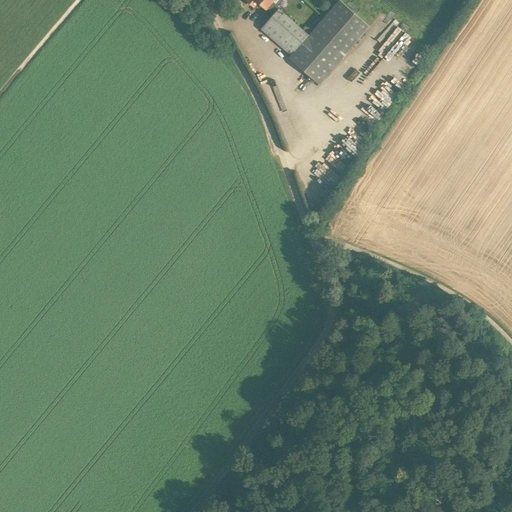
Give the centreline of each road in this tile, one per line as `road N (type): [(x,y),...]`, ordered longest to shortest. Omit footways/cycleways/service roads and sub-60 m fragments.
road 1 (unclassified): [(194,511),(332,314),(280,156),(206,0)]
road 2 (track): [(315,244),(339,243),(415,274),(490,319),(511,343)]
road 3 (track): [(0,93),(78,0)]
